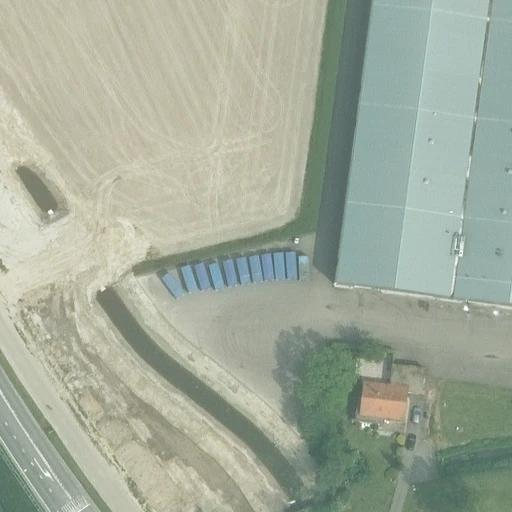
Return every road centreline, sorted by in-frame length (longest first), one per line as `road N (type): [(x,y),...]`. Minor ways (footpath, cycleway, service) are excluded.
road 1 (unclassified): [(222,511),(57,352),(0,274)]
road 2 (primary): [(80,511),(0,396)]
road 3 (track): [(110,230),(0,301)]
